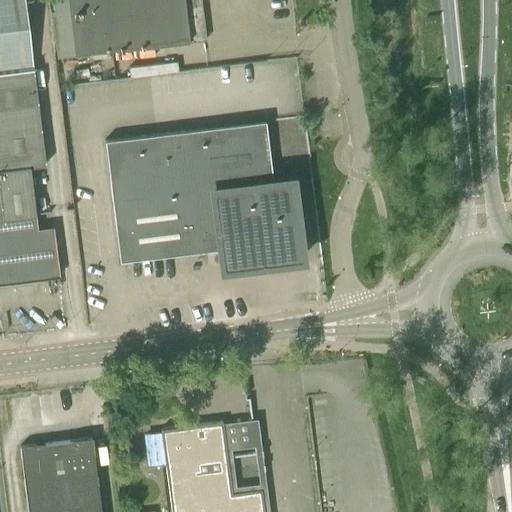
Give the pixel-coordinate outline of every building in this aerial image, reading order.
[(44,165),(32,68),(23,0),(0,0),(0,282),(42,278),(42,270),(49,261),(56,260),(52,227),(37,229),(29,167),(44,165)] [(200,0),(51,0),(53,11),(50,11),(56,58),(206,40),(200,0)] [(105,141),(120,261),(239,246),(261,263),(302,258),(297,217),(275,200),(265,121),(105,141)] [(161,429),(163,449),(171,511),(263,511),(261,489),(231,493),(222,421),(161,429)] [(93,458),(91,438),(19,447),(27,511),(99,511),(96,484),(97,484),(96,474),(95,474),(93,458)]
